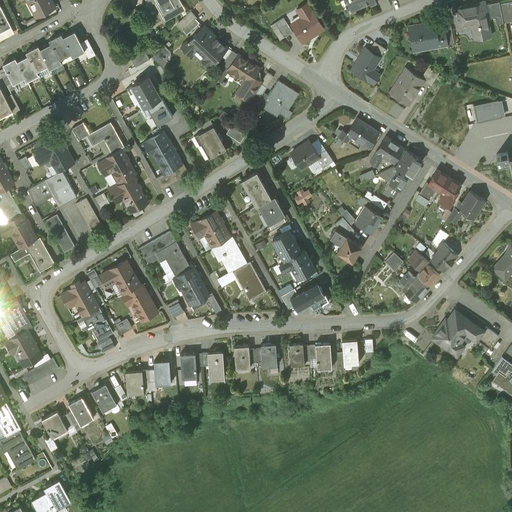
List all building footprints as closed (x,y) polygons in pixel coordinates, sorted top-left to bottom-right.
[(27,0),(28,2),(31,0),(39,16),(55,7),(51,0),(27,0)] [(148,0),(150,3),(155,0),(166,19),(183,8),(178,0),(148,0)] [(345,0),(346,1),(347,0),(350,8),(343,10),(346,15),(348,16),(356,13),(355,10),(369,4),(370,7),(375,5),(376,2),(375,0),(345,0)] [(478,37),(491,35),(484,1),(454,8),(458,28),(476,25),(478,37)] [(497,24),(503,22),(500,3),(499,1),(488,4),(491,18),(495,17),(497,24)] [(511,1),(500,3),(503,22),(511,20),(511,1)] [(312,10),(307,3),(298,8),(304,18),(292,26),(303,42),(312,37),(311,35),(323,28),(324,29),(312,10)] [(0,32),(11,27),(0,5),(0,32)] [(191,12),(177,24),(182,30),(196,17),(191,12)] [(196,17),(182,30),(187,35),(199,23),(195,18),(196,17)] [(283,17),(275,23),(284,37),(293,33),(283,17)] [(434,21),(409,26),(413,50),(448,44),(445,30),(444,30),(443,27),(436,28),(434,21)] [(454,42),(451,26),(443,27),(444,30),(445,30),(448,44),(454,42)] [(227,47),(212,34),(213,33),(210,30),(208,33),(202,28),(188,43),(187,42),(182,47),(189,54),(192,50),(209,66),(227,47)] [(85,50),(75,30),(63,36),(63,37),(71,52),(71,53),(73,56),(85,50)] [(61,33),(49,39),(51,43),(60,58),(71,53),(71,52),(63,37),(63,36),(61,33)] [(386,48),(375,41),(370,48),(381,55),(386,48)] [(60,58),(51,43),(40,48),(40,49),(48,64),(48,65),(50,68),(62,62),(60,58)] [(40,48),(38,45),(26,51),(28,55),(37,70),(48,65),(48,64),(40,49),(40,48)] [(164,45),(152,56),(163,69),(170,63),(166,60),(167,55),(170,52),(164,45)] [(380,57),(365,48),(352,69),(373,83),(379,74),(372,70),(380,57)] [(145,50),(131,58),(136,66),(150,59),(145,50)] [(259,68),(238,54),(228,69),(233,72),(230,77),(242,85),(237,92),(249,100),(260,83),(261,81),(254,76),(259,68)] [(17,60),(17,61),(25,77),(27,80),(38,74),(39,74),(37,70),(28,55),(17,60)] [(15,57),(3,63),(5,67),(13,82),(13,83),(25,77),(17,61),(17,60),(15,57)] [(48,65),(37,70),(39,74),(38,74),(41,80),(42,80),(40,77),(51,71),(52,71),(50,68),(48,65)] [(13,82),(5,67),(0,69),(0,71),(7,85),(13,82)] [(228,69),(226,67),(217,78),(223,82),(222,83),(225,85),(230,77),(233,72),(228,69)] [(428,67),(421,78),(424,80),(431,85),(440,71),(428,67)] [(421,78),(406,68),(391,91),(409,103),(413,96),(413,95),(417,88),(419,87),(424,80),(421,78)] [(261,81),(260,83),(267,87),(274,76),(267,72),(261,81)] [(74,77),(77,84),(84,82),(81,74),(74,77)] [(160,98),(148,77),(133,85),(141,100),(145,107),(147,106),(160,98)] [(299,93),(278,80),(269,95),(266,100),(268,101),(264,108),(277,116),(279,112),(288,118),(292,112),(288,109),(299,93)] [(0,85),(0,115),(12,109),(13,109),(7,97),(0,85)] [(141,100),(133,85),(127,88),(136,103),(141,100)] [(264,92),(256,103),(264,108),(268,101),(266,100),(269,95),(264,92)] [(12,94),(7,97),(13,109),(12,109),(13,112),(20,108),(12,94)] [(160,98),(147,106),(158,125),(172,116),(162,98),(160,98)] [(497,100),(473,105),(477,123),(502,118),(502,117),(498,101),(498,100),(497,100)] [(379,132),(357,118),(347,133),(347,134),(351,136),(369,148),(379,132)] [(89,133),(86,135),(92,145),(104,139),(112,152),(121,147),(124,145),(111,121),(89,133)] [(83,122),(72,128),(78,139),(86,135),(89,133),(83,122)] [(226,148),(213,126),(195,136),(200,145),(204,143),(211,157),(226,148)] [(245,135),(231,126),(226,133),(240,142),(245,135)] [(347,133),(343,130),(334,144),(343,149),(351,136),(347,134),(347,133)] [(181,163),(163,131),(149,139),(154,148),(167,171),(172,169),(177,166),(181,163)] [(59,136),(34,151),(36,155),(41,163),(45,161),(51,158),(54,163),(58,171),(62,169),(74,162),(59,136)] [(404,148),(385,136),(376,151),(376,152),(370,162),(377,167),(384,156),(394,163),(404,148)] [(154,148),(149,139),(144,142),(145,143),(149,151),(154,148)] [(309,141),(291,153),(302,168),(316,159),(319,157),(318,155),(309,141)] [(136,173),(121,147),(112,152),(101,159),(108,171),(113,168),(121,182),(132,175),(136,173)] [(326,150),(318,155),(319,157),(316,159),(323,168),(333,161),(326,150)] [(407,150),(396,167),(399,169),(394,176),(393,175),(391,178),(393,179),(390,182),(400,188),(408,175),(411,177),(422,160),(407,150)] [(509,160),(508,152),(496,154),(498,162),(509,160)] [(26,155),(20,158),(26,169),(32,165),(28,158),(26,155)] [(36,155),(31,158),(30,157),(28,158),(32,165),(41,163),(36,155)] [(14,182),(0,157),(0,189),(7,186),(14,182)] [(181,163),(177,166),(183,176),(189,173),(183,162),(181,163)] [(177,166),(172,169),(178,179),(183,176),(177,166)] [(395,167),(382,173),(387,176),(385,179),(390,182),(393,179),(391,178),(393,175),(394,176),(399,169),(396,167),(395,167)] [(77,195),(62,169),(58,171),(29,188),(35,200),(53,190),(61,204),(77,195)] [(178,179),(172,169),(167,171),(167,172),(173,182),(178,179)] [(449,177),(437,169),(429,183),(428,184),(436,189),(440,191),(449,177)] [(361,179),(371,176),(369,171),(359,174),(361,179)] [(173,182),(167,172),(162,175),(167,185),(173,182)] [(271,198),(257,172),(241,180),(256,206),(258,205),(271,198)] [(121,182),(110,188),(116,199),(123,195),(131,210),(147,202),(132,175),(121,182)] [(162,175),(156,178),(162,188),(167,185),(162,175)] [(449,177),(440,191),(444,193),(451,198),(452,198),(460,184),(449,177)] [(436,189),(428,184),(429,183),(427,182),(422,189),(431,195),(432,195),(436,189)] [(22,212),(7,186),(0,189),(0,205),(8,220),(22,212)] [(295,193),(300,204),(313,197),(308,187),(295,193)] [(431,195),(422,189),(415,200),(424,205),(423,208),(431,195)] [(485,199),(470,190),(470,191),(463,202),(458,199),(449,214),(448,216),(456,222),(463,212),(473,218),(484,200),(485,200),(485,199)] [(451,198),(444,193),(439,200),(449,206),(454,199),(452,198),(451,198)] [(387,203),(374,194),(370,201),(383,209),(387,203)] [(271,198),(258,205),(269,225),(285,215),(275,196),(271,198)] [(86,197),(76,203),(79,208),(90,202),(86,197)] [(90,202),(79,208),(82,213),(92,208),(90,202)] [(381,214),(366,205),(356,222),(371,231),(381,214)] [(355,221),(342,207),(337,211),(342,216),(350,225),(355,221)] [(92,208),(82,213),(85,219),(95,213),(92,208)] [(230,236),(216,210),(192,224),(197,232),(205,227),(214,245),(230,236)] [(449,214),(444,210),(440,216),(446,220),(448,216),(449,214)] [(37,238),(22,212),(8,220),(7,221),(21,247),(25,244),(37,238)] [(57,213),(46,219),(50,225),(60,219),(57,213)] [(95,213),(85,219),(88,224),(98,218),(95,213)] [(342,216),(335,223),(337,226),(336,228),(347,236),(354,229),(350,225),(342,216)] [(98,218),(88,224),(91,229),(101,223),(98,218)] [(60,219),(50,225),(52,230),(63,224),(60,219)] [(101,223),(91,229),(94,235),(105,229),(101,223)] [(63,224),(52,230),(55,235),(66,229),(63,224)] [(347,236),(336,228),(330,237),(341,244),(347,236)] [(449,234),(440,228),(432,241),(438,246),(443,241),(449,234)] [(66,229),(55,235),(58,241),(69,235),(66,229)] [(170,229),(165,233),(171,243),(176,240),(170,229)] [(289,229),(273,238),(284,259),(300,250),(289,229)] [(171,243),(165,233),(159,236),(165,246),(171,243)] [(69,235),(58,241),(61,246),(72,240),(69,235)] [(237,247),(235,243),(237,242),(232,235),(230,236),(214,245),(211,247),(217,257),(223,253),(232,269),(233,269),(247,261),(239,246),(237,247)] [(37,238),(25,244),(30,252),(40,271),(55,262),(40,236),(37,238)] [(165,246),(159,236),(154,239),(160,249),(165,246)] [(347,236),(341,244),(337,251),(352,260),(362,245),(347,236)] [(160,249),(154,239),(149,241),(155,252),(156,251),(160,249)] [(72,240),(61,246),(64,251),(75,246),(72,240)] [(191,266),(176,240),(171,243),(165,246),(160,249),(156,251),(158,256),(161,260),(166,258),(175,275),(191,266)] [(155,252),(149,241),(144,244),(150,255),(155,252)] [(457,254),(443,241),(438,246),(440,248),(431,258),(443,269),(457,254)] [(21,247),(11,253),(15,260),(30,252),(25,244),(21,247)] [(144,244),(138,248),(144,258),(150,255),(144,244)] [(511,244),(505,254),(493,268),(503,277),(511,266),(511,244)] [(284,259),(280,261),(284,269),(294,263),(300,274),(298,275),(298,276),(315,266),(304,248),(300,250),(284,259)] [(403,260),(394,251),(385,260),(394,269),(403,260)] [(439,274),(427,264),(429,262),(422,255),(421,257),(417,253),(410,260),(421,270),(418,273),(430,284),(439,274)] [(126,259),(101,273),(106,282),(117,277),(125,292),(140,283),(126,259)] [(247,261),(233,269),(237,276),(239,275),(245,286),(244,286),(250,298),(266,289),(250,259),(247,261)] [(175,275),(174,275),(179,284),(182,282),(193,302),(208,293),(193,265),(191,266),(175,275)] [(418,273),(415,276),(408,270),(400,279),(407,285),(404,289),(407,292),(413,298),(416,300),(430,284),(418,273)] [(329,300),(318,280),(297,292),(290,296),(295,304),(297,308),(309,302),(313,308),(329,300)] [(99,307),(84,281),(61,293),(69,306),(75,303),(82,316),(99,307)] [(0,282),(0,307),(1,308),(11,302),(0,282)] [(157,310),(142,283),(140,283),(125,292),(122,294),(127,302),(131,299),(143,319),(157,310)] [(281,294),(289,307),(295,304),(290,296),(297,292),(295,287),(281,294)] [(413,298),(407,292),(404,295),(404,297),(408,302),(410,301),(413,298)] [(0,308),(0,320),(9,316),(11,319),(9,320),(17,334),(27,328),(32,325),(17,299),(1,308),(0,308)] [(172,301),(167,304),(173,316),(179,313),(172,301)] [(99,307),(82,316),(89,328),(91,326),(98,340),(113,331),(99,306),(99,307)] [(455,309),(444,325),(442,323),(432,336),(456,354),(463,345),(457,340),(465,330),(477,338),(483,330),(455,309)] [(11,319),(9,316),(0,320),(0,322),(8,338),(17,334),(9,320),(11,319)] [(127,330),(121,321),(116,324),(121,333),(127,330)] [(498,335),(486,326),(483,330),(477,338),(489,347),(498,335)] [(42,356),(27,328),(17,334),(8,338),(8,339),(15,352),(19,350),(27,364),(42,356)] [(357,336),(342,338),(343,349),(344,361),(359,360),(357,336)] [(372,337),(364,337),(365,350),(373,349),(372,337)] [(303,340),(289,341),(291,362),(305,361),(304,355),(303,343),(303,340)] [(330,340),(315,341),(315,342),(316,356),(317,366),(332,365),(330,340)] [(276,341),(261,342),(261,346),(262,359),(263,364),(278,363),(276,341)] [(249,343),(234,344),(236,366),(251,365),(250,360),(249,347),(249,343)] [(223,349),(208,350),(208,351),(209,364),(210,377),(211,377),(210,373),(224,373),(224,376),(225,375),(223,349)] [(195,351),(180,352),(182,376),(197,375),(196,364),(195,351)] [(53,356),(47,360),(53,370),(59,367),(53,356)] [(511,363),(501,356),(491,371),(496,374),(507,382),(511,375),(511,363)] [(169,358),(154,359),(155,368),(156,380),(156,383),(171,382),(169,358)] [(53,370),(47,360),(42,363),(48,373),(53,370)] [(48,373),(42,363),(37,365),(43,376),(48,373)] [(43,376),(37,365),(32,368),(38,379),(43,376)] [(32,368),(26,371),(32,382),(38,379),(32,368)] [(142,369),(126,370),(127,392),(144,391),(143,381),(142,369)] [(26,371),(21,374),(27,385),(32,382),(26,371)] [(511,393),(511,375),(507,382),(496,374),(492,380),(511,394),(511,393)] [(106,382),(110,389),(115,386),(110,377),(104,380),(106,382)] [(110,389),(106,382),(92,389),(103,410),(117,402),(110,389)] [(122,399),(115,386),(110,389),(117,402),(122,399)] [(94,416),(82,395),(69,403),(73,409),(79,420),(79,421),(86,417),(88,420),(94,416)] [(21,428),(6,401),(0,403),(0,426),(5,436),(19,429),(21,428)] [(61,416),(57,409),(42,418),(52,436),(68,428),(67,427),(61,416)] [(79,420),(73,409),(68,412),(74,423),(79,420)] [(74,423),(68,412),(61,416),(67,427),(74,423)] [(36,458),(19,429),(5,436),(0,439),(0,444),(3,450),(3,449),(8,446),(20,467),(36,458)] [(6,476),(0,478),(6,489),(11,486),(6,476)] [(59,477),(44,486),(46,490),(56,507),(71,498),(59,477)] [(56,507),(46,490),(32,498),(39,511),(47,511),(49,511),(53,511),(57,510),(56,507)]
